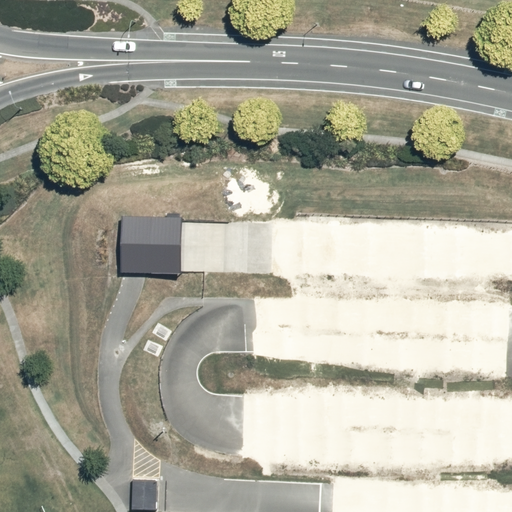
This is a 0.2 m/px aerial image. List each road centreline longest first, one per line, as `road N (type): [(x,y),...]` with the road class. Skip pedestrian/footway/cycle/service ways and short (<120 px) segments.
road 1 (secondary): [(511,94),(339,66),(154,61)]
road 2 (secondary): [(154,61),(0,96)]
road 3 (secondary): [(0,40),(154,61)]
